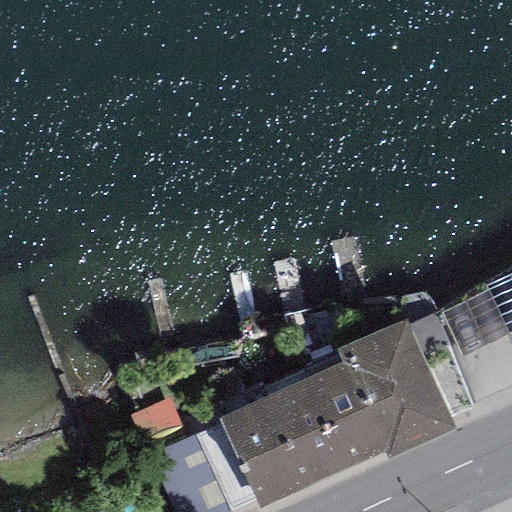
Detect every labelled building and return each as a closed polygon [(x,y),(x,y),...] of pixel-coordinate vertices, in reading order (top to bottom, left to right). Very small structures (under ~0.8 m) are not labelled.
[(486,292),(441,313),(461,357),(511,333),(511,273),(484,287),(486,292)] [(405,322),(339,351),(343,363),(385,451),(388,459),(453,430),(405,322)] [(343,363),(309,380),(348,467),(385,451),(343,363)] [(348,467),(309,380),(268,397),(309,485),(348,467)] [(309,485),(268,397),(220,419),(260,507),(309,485)]
